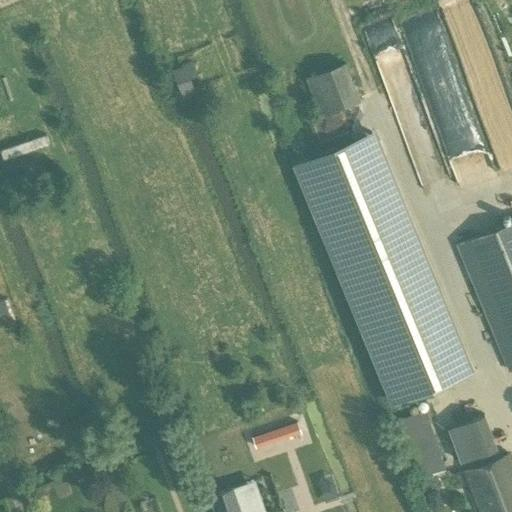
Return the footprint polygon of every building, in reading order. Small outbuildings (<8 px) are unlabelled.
[(408,49),(443,159),(480,148),(489,148),(496,169),(511,163),(511,107),(478,0),(468,0),(463,2),(462,102),(446,48),(446,46),(438,21),(413,21),(406,24),(406,44),(408,51),(408,49)] [(192,61),(171,70),(181,95),(194,90),(188,77),(197,73),(192,61)] [(321,117),(362,102),(346,61),(306,76),(321,117)] [(395,402),(470,371),(372,132),(297,163),(395,402)] [(511,221),(459,243),(511,369),(511,368),(511,221)] [(0,298),(0,326),(17,319),(7,296),(0,298)] [(446,467),(428,410),(396,419),(414,477),(446,467)] [(451,426),(454,436),(463,460),(498,447),(485,413),(451,426)] [(255,435),(252,436),(255,446),(258,445),(300,431),(297,421),(255,435)] [(173,438),(167,423),(152,429),(158,444),(173,438)] [(483,511),(511,511),(511,460),(509,452),(467,468),(483,511)] [(254,511),(243,511),(235,486),(210,494),(215,511),(262,511),(259,510),(254,511)]
